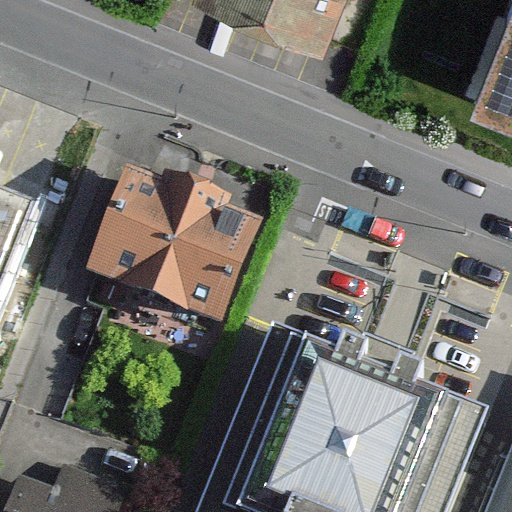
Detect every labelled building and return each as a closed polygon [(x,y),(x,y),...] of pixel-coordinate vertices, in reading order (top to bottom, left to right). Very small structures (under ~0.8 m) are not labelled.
[(223,0),(328,47),(348,0),(223,0)] [(511,2),(476,99),(511,112),(511,2)] [(265,223),(126,168),(79,289),(217,344),(265,223)] [(0,171),(0,305),(44,188),(0,171)] [(448,511),(488,414),(258,323),(182,511),(448,511)] [(55,496),(18,481),(5,511),(128,511),(135,495),(66,468),(55,496)]
